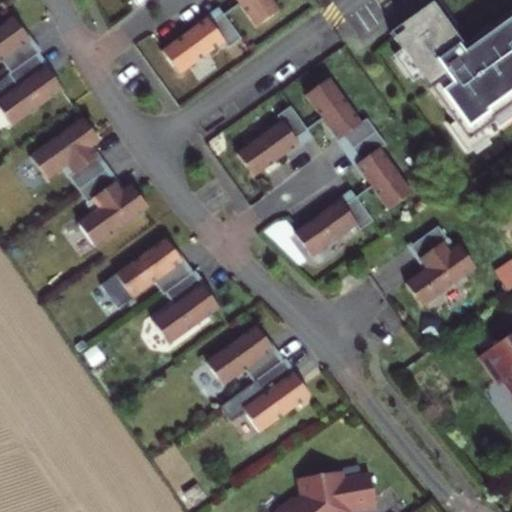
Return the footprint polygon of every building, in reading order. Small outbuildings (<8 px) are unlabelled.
[(225,0),(249,33),(273,15),(262,0),(225,0)] [(511,13),(460,51),(428,7),(385,38),(464,148),(490,129),(488,126),(511,108),(511,13)] [(200,23),(154,56),(171,80),(216,48),(220,54),(234,44),(217,19),(204,29),(200,23)] [(29,58),(3,22),(0,24),(0,78),(0,79),(27,60),(29,58)] [(0,130),(2,133),(53,96),(27,60),(0,79),(0,83),(7,93),(0,98),(0,130)] [(356,129),(323,84),(299,101),(332,147),(338,143),(346,154),(370,136),(362,125),(356,129)] [(285,149),(297,140),(280,115),(266,125),(270,131),(225,164),(243,188),(288,155),(285,149)] [(82,155),(91,149),(74,125),(20,164),(37,187),(58,172),(64,181),(59,184),(69,198),(97,177),(82,155)] [(370,136),(346,154),(356,168),(350,172),(384,218),(407,200),(375,155),(381,151),(370,136)] [(69,231),(86,255),(140,216),(122,192),(113,199),(97,177),(69,198),(79,211),(83,207),(89,216),(69,231)] [(355,239),(368,229),(351,204),(347,207),(341,198),(281,242),(300,268),(305,264),(305,265),(347,235),(350,240),(354,238),(355,239)] [(444,248),(434,234),(405,254),(421,277),(401,292),(418,316),(472,277),(454,253),(445,259),(439,251),(444,248)] [(189,279),(163,242),(100,288),(116,311),(145,290),(155,304),(157,302),(189,279)] [(511,288),(511,272),(506,263),(487,276),(501,296),(511,288)] [(161,354),(217,312),(191,277),(189,279),(157,302),(166,314),(144,330),(161,354)] [(511,331),(477,355),(493,378),(502,380),(511,395),(511,331)] [(249,391),(276,372),(249,335),(198,372),(216,396),(238,380),(247,393),(249,391)] [(253,443),(304,406),(278,370),(276,372),(249,391),(258,403),(236,419),(253,443)] [(342,470),(344,480),(359,478),(357,467),(342,470)] [(342,481),(341,473),(298,480),(301,497),(295,502),(293,500),(277,511),(348,511),(376,506),(370,476),(359,478),(344,480),(342,481)]
